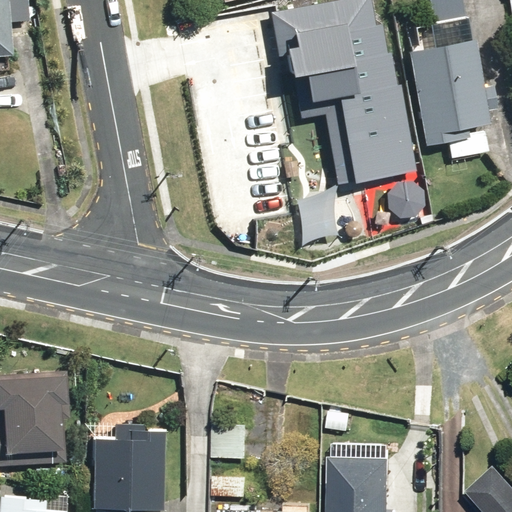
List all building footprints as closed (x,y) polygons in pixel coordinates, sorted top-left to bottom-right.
[(6,0),(0,0),(0,57),(13,56),(6,0)] [(425,0),(429,23),(421,24),(425,48),(404,52),(420,149),(450,144),(452,159),(490,153),(465,0),(425,0)] [(210,96),(223,159),(341,137),(328,74),(210,96)] [(64,402),(62,372),(0,373),(0,465),(62,464),(61,423),(57,423),(56,402),(64,402)] [(326,405),(324,428),(351,430),(353,408),(326,405)] [(111,437),(89,437),(87,511),(156,511),(158,428),(142,428),(142,422),(112,421),(111,437)] [(212,422),(210,457),(243,459),(245,424),(212,422)] [(511,511),(511,481),(494,462),(465,488),(486,511),(511,511)] [(213,477),(212,493),(244,495),(245,479),(213,477)] [(385,511),(387,481),(327,481),(325,511),(385,511)] [(45,497),(0,494),(0,511),(69,511),(70,510),(44,509),(45,497)] [(284,500),(283,505),(279,505),(278,511),(254,511),(255,506),(216,504),(215,511),(312,511),(312,507),(313,502),(284,500)]
